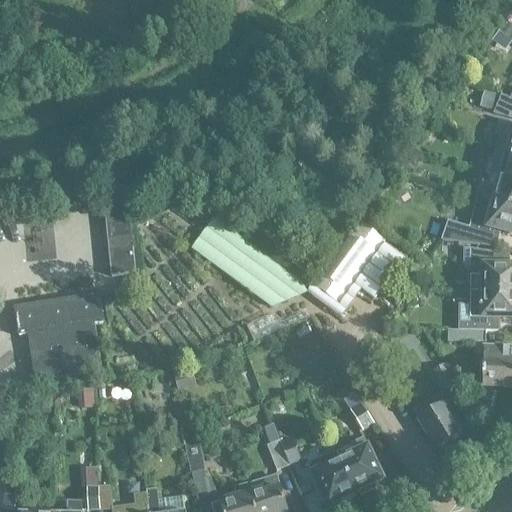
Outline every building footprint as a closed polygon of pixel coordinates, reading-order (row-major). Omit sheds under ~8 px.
[(511,39),(511,27),(505,23),(499,32),(511,40),(511,39)] [(496,96),(482,93),(480,108),(492,111),(496,96)] [(500,100),(494,115),(511,120),(511,104),(509,103),(500,100)] [(500,138),(496,151),(511,155),(511,127),(511,126),(499,122),(495,136),(500,138)] [(490,176),(511,182),(511,155),(496,151),(492,163),(489,161),(485,174),(490,176)] [(511,182),(490,176),(487,186),(490,187),(486,202),(494,205),(511,209),(511,182)] [(443,242),(465,246),(478,248),(482,234),(499,239),(500,234),(511,236),(511,209),(494,205),(478,199),(469,230),(449,224),(443,242)] [(137,272),(127,204),(105,207),(114,276),(137,272)] [(0,328),(82,320),(75,259),(32,267),(39,206),(0,207),(0,328)] [(355,288),(386,245),(388,243),(361,224),(314,288),(340,308),(351,292),(355,288)] [(386,245),(355,288),(374,302),(406,258),(386,245)] [(470,270),(470,293),(511,294),(511,268),(502,268),(503,257),(470,252),(466,252),(466,269),(470,270)] [(427,267),(411,255),(404,264),(408,266),(397,280),(404,285),(402,287),(409,292),(422,277),(421,275),(427,267)] [(511,294),(470,293),(469,306),(460,306),(460,332),(486,332),(498,333),(498,320),(511,320),(511,294)] [(485,349),(486,332),(460,332),(452,333),(437,332),(437,341),(448,342),(448,344),(475,344),(475,356),(484,357),(483,388),(511,388),(511,360),(511,350),(485,349)] [(457,388),(443,366),(432,373),(447,395),(457,388)] [(419,423),(425,433),(437,451),(461,435),(455,426),(461,422),(449,403),(419,423)] [(362,406),(351,413),(363,432),(375,426),(362,406)] [(274,422),(282,444),(280,445),(288,466),(301,461),(293,439),(287,418),(274,422)] [(186,426),(182,427),(186,447),(197,500),(216,496),(215,490),(210,480),(206,481),(204,472),(205,471),(196,427),(187,429),(186,426)] [(280,445),(279,443),(267,448),(276,471),(288,467),(288,466),(280,445)] [(356,455),(341,462),(358,497),(372,490),(371,488),(383,482),(366,447),(354,452),(356,455)] [(337,453),(309,467),(328,508),(342,501),(343,504),(358,497),(341,462),(337,453)] [(284,511),(275,479),(247,488),(254,511),(284,511)] [(5,487),(2,509),(14,510),(17,488),(5,487)] [(254,511),(247,488),(246,487),(235,490),(238,500),(213,508),(213,511),(254,511)] [(100,511),(99,490),(87,491),(88,511),(100,511)] [(146,491),(146,493),(148,511),(185,511),(183,498),(158,501),(156,490),(146,491)] [(148,511),(146,493),(146,491),(145,491),(145,493),(136,495),(138,511),(148,511)]
